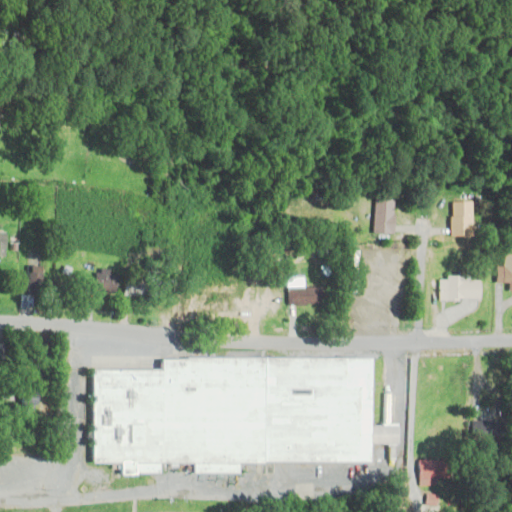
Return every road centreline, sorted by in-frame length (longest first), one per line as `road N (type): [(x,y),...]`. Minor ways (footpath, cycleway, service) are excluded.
road 1 (residential): [(511,343),(310,346),(0,325)]
road 2 (residential): [(75,328),(74,500),(0,502)]
road 3 (residential): [(416,344),(422,219)]
